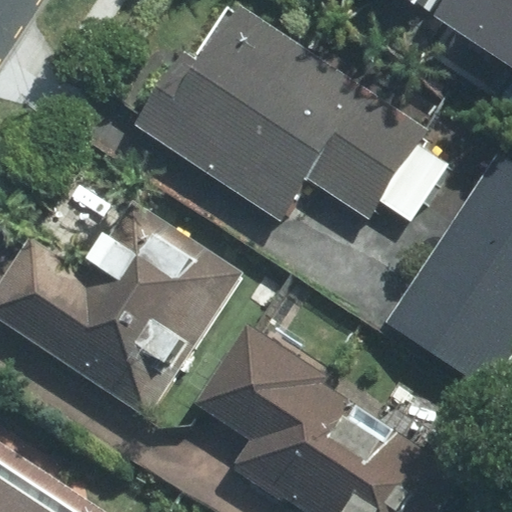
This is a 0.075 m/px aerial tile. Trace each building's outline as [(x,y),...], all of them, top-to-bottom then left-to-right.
[(511,0),(462,0),(450,19),(511,60),(511,0)] [(151,58),(111,118),(286,232),(311,196),(372,236),(433,143),(239,16),(193,86),(151,58)] [(511,168),(503,162),(393,326),(485,387),(511,346),(511,168)] [(83,277),(34,245),(0,295),(0,321),(151,421),(248,276),(134,200),(83,277)] [(446,511),(469,477),(254,340),(201,421),(258,457),(243,480),(293,511),(446,511)] [(0,511),(98,511),(0,450),(0,511)]
